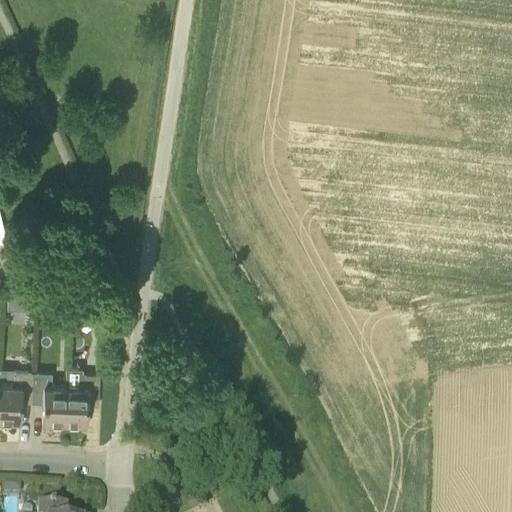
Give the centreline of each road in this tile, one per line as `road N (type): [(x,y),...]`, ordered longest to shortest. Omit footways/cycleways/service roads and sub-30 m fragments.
road 1 (unclassified): [(124,448),(185,0)]
road 2 (residential): [(0,461),(122,465)]
